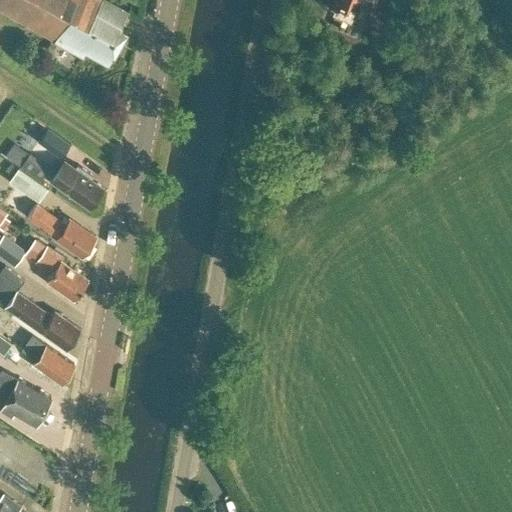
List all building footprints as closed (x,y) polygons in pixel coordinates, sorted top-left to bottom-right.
[(119,27),(127,12),(105,0),(0,0),(0,10),(82,55),(85,50),(107,63),(126,31),(119,27)] [(372,0),(377,2),(377,0),(333,0),(332,4),(344,8),(338,23),(358,31),(370,0),(372,0)] [(48,126),(39,139),(60,155),(70,142),(48,126)] [(14,143),(7,152),(20,161),(27,151),(14,143)] [(20,165),(41,180),(50,166),(29,152),(20,165)] [(89,206),(103,186),(90,178),(93,174),(78,164),(72,172),(61,164),(50,179),(62,187),(89,206)] [(48,188),(19,167),(10,180),(39,201),(48,188)] [(55,237),(81,255),(83,252),(89,247),(89,245),(95,235),(69,217),(65,223),(36,202),(27,215),(56,235),(55,237)] [(0,252),(15,263),(26,248),(5,232),(0,238),(0,252)] [(46,279),(74,298),(88,278),(61,259),(63,256),(35,237),(24,253),(51,272),(46,279)] [(0,301),(67,347),(80,328),(54,309),(51,314),(16,290),(24,279),(4,265),(0,270),(0,301)] [(11,342),(0,333),(0,350),(4,353),(11,342)] [(46,371),(61,381),(74,363),(46,343),(46,344),(32,334),(23,348),(36,358),(32,364),(44,372),(46,371)] [(35,423),(51,395),(7,371),(0,382),(0,407),(12,414),(14,411),(35,423)] [(20,505),(3,493),(0,496),(0,511),(24,511),(18,508),(20,505)]
